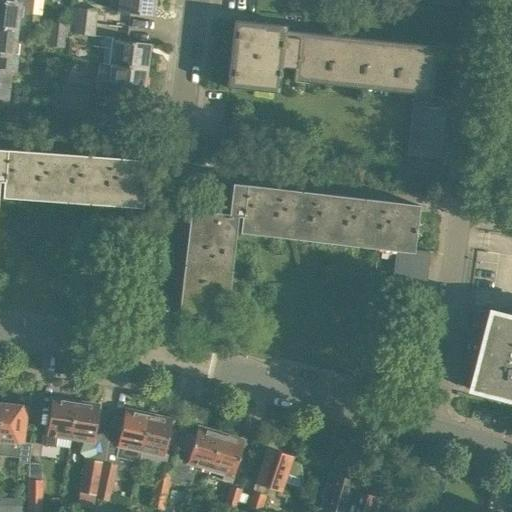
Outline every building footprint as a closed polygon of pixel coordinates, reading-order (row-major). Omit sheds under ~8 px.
[(0,0),(0,28),(17,30),(30,32),(33,0),(13,0),(13,2),(0,0)] [(157,0),(118,0),(117,12),(155,17),(157,0)] [(72,8),(71,21),(97,24),(98,11),(72,8)] [(413,94),(430,96),(431,96),(436,47),(435,46),(434,52),(285,35),(286,25),(234,20),(227,87),(278,93),(281,66),(294,68),(292,81),(413,94)] [(97,24),(71,21),(69,34),(95,37),(97,24)] [(51,23),(50,34),(64,36),(66,24),(51,23)] [(0,99),(8,101),(12,72),(16,72),(18,58),(14,57),(17,30),(0,28),(0,99)] [(64,36),(50,34),(48,46),(63,48),(64,36)] [(105,36),(99,41),(104,47),(102,64),(111,65),(149,70),(152,45),(114,40),(114,38),(105,36)] [(149,70),(111,65),(98,64),(95,89),(146,95),(149,70)] [(63,107),(87,110),(89,89),(63,86),(60,107),(63,107)] [(430,96),(413,94),(413,102),(412,103),(406,155),(440,159),(442,143),(436,142),(440,106),(446,107),(446,106),(429,104),(430,96)] [(5,111),(4,119),(18,121),(19,112),(5,111)] [(0,181),(3,182),(2,196),(4,196),(9,196),(9,198),(22,199),(22,197),(45,199),(45,201),(57,202),(57,200),(78,201),(78,203),(91,204),(91,202),(114,204),(113,206),(126,207),(126,205),(141,206),(143,206),(146,160),(0,149),(0,181)] [(179,313),(179,315),(218,319),(219,318),(231,215),(236,216),(237,216),(242,217),(240,231),(242,231),(247,232),(247,233),(260,235),(260,233),(282,236),(282,238),(294,239),(294,237),(317,240),(316,242),(329,243),(329,241),(351,244),(351,246),(363,247),(364,245),(395,249),(412,250),(414,250),(419,205),(232,184),(229,214),(191,210),(191,211),(190,217),(188,217),(187,229),(189,229),(186,251),(184,251),(183,263),(185,263),(182,286),(180,286),(179,298),(181,298),(179,313)] [(395,249),(389,301),(422,305),(424,289),(419,288),(423,252),(429,253),(429,252),(414,250),(412,250),(395,249)] [(511,316),(487,310),(467,389),(511,400),(511,316)] [(51,399),(46,433),(44,432),(42,444),(55,446),(56,435),(70,437),(75,403),(51,399)] [(75,403),(70,437),(82,439),(78,451),(85,459),(90,460),(101,462),(103,462),(103,461),(106,446),(107,439),(108,431),(94,435),(98,406),(75,403)] [(0,407),(0,454),(18,456),(17,463),(27,464),(29,444),(20,442),(24,408),(0,405),(0,407)] [(103,461),(103,462),(116,465),(118,456),(139,460),(142,450),(141,450),(148,415),(125,410),(118,442),(118,444),(115,443),(109,447),(106,446),(103,461)] [(139,460),(138,463),(159,467),(151,507),(163,509),(171,468),(164,467),(167,454),(164,454),(172,420),(148,415),(141,450),(142,450),(139,460)] [(197,427),(187,461),(196,464),(210,468),(220,434),(197,427)] [(220,434),(210,468),(210,471),(223,475),(222,479),(231,482),(243,441),(220,434)] [(267,449),(256,482),(280,490),(283,481),(300,487),(303,479),(300,464),(290,461),(291,457),(267,449)] [(175,457),(170,481),(171,482),(185,486),(186,482),(190,483),(196,464),(187,461),(176,458),(175,457)] [(85,459),(77,504),(93,506),(101,462),(90,460),(85,459)] [(103,462),(96,498),(108,500),(116,465),(103,462)] [(345,511),(352,489),(353,489),(355,479),(329,472),(320,507),(337,511),(345,511)] [(41,511),(41,480),(27,480),(27,511),(41,511)] [(233,511),(241,489),(230,486),(221,511),(233,511)] [(352,489),(345,511),(375,511),(379,496),(353,489),(352,489)] [(253,491),(248,507),(260,511),(265,495),(253,491)] [(0,498),(0,511),(21,511),(20,499),(0,498)] [(45,498),(45,511),(57,511),(58,498),(45,498)]
